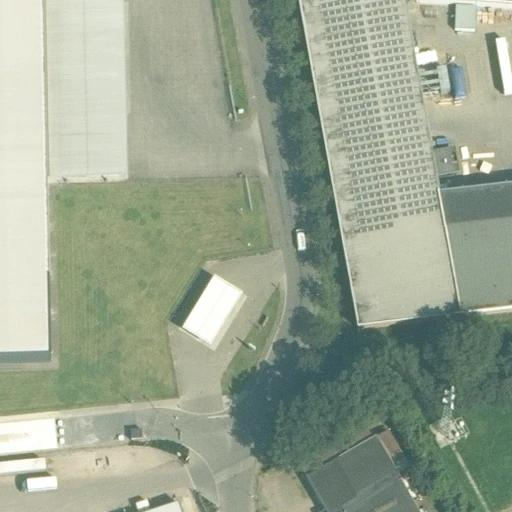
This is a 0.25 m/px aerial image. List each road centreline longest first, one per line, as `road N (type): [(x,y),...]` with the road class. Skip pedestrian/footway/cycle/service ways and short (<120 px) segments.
road 1 (tertiary): [(237,441),(296,313),(299,263),(251,0)]
road 2 (track): [(511,336),(355,355)]
